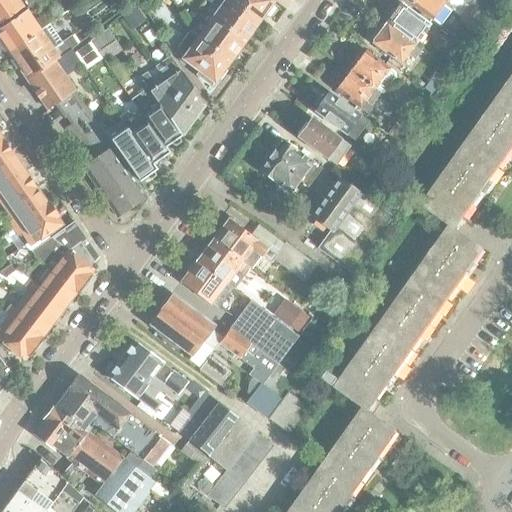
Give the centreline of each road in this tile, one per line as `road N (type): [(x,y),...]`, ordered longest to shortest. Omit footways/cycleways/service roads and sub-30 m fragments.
road 1 (residential): [(127,267),(319,0)]
road 2 (residential): [(507,483),(411,403),(511,266)]
road 3 (residential): [(0,86),(127,267)]
road 4 (residential): [(0,444),(127,267)]
